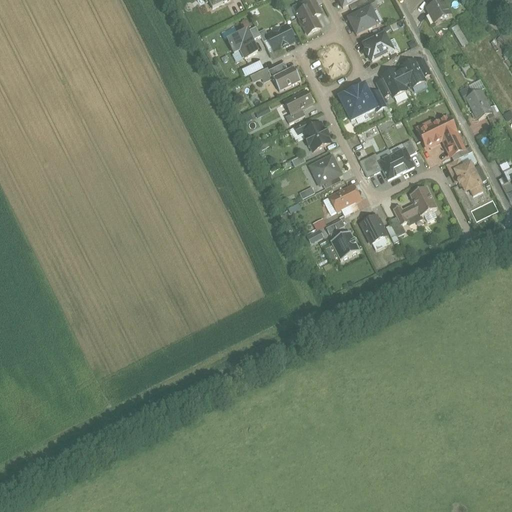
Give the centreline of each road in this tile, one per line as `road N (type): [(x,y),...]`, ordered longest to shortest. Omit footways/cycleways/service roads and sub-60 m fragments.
road 1 (unclassified): [(475,246),(0,490)]
road 2 (residential): [(475,246),(435,173),(373,201),(320,97)]
road 3 (residential): [(423,48),(511,215)]
